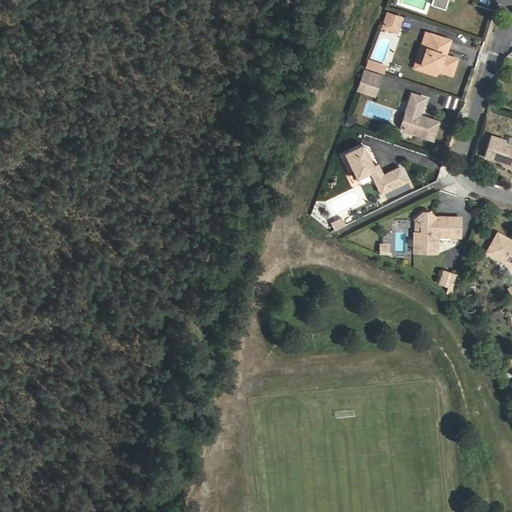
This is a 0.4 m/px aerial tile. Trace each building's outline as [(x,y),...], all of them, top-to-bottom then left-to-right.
[(407,16),(393,11),(390,20),(404,25),(407,16)] [(404,25),(390,20),(388,25),(402,30),(404,25)] [(427,66),(437,35),(432,33),(420,69),(441,76),(443,71),(427,66)] [(427,66),(443,71),(457,75),(462,60),(451,56),(448,55),(450,49),(453,50),(456,41),(437,35),(427,66)] [(374,63),(372,70),(386,75),(389,67),(374,63)] [(371,72),(370,75),(386,81),(388,78),(371,72)] [(370,75),(364,92),(380,98),(386,81),(370,75)] [(444,125),(430,120),(428,124),(424,122),(425,119),(423,118),(425,110),(428,111),(431,100),(418,96),(407,128),(409,134),(438,144),(444,125)] [(351,127),(354,118),(346,115),(343,124),(351,127)] [(511,144),(510,144),(510,141),(494,136),(487,157),(510,165),(509,167),(511,168),(511,144)] [(373,176),(376,183),(381,184),(386,195),(409,183),(403,170),(387,178),(382,167),(377,169),(366,148),(348,157),(360,182),(373,176)] [(381,184),(376,183),(383,196),(386,195),(381,184)] [(424,235),(417,234),(416,254),(440,254),(441,238),(462,238),(462,219),(447,219),(447,220),(439,220),(432,213),(425,213),(418,222),(424,229),(424,235)] [(331,229),(344,225),(341,217),(328,221),(331,229)] [(503,234),(498,232),(488,251),(493,253),(503,234)] [(511,238),(503,234),(493,253),(511,263),(511,238)] [(444,285),(453,288),(456,276),(447,273),(444,285)] [(496,337),(489,341),(493,350),(500,346),(496,337)]
